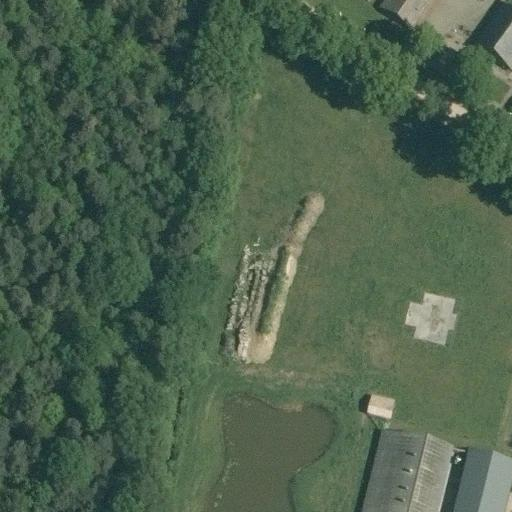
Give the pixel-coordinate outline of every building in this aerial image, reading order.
[(386,0),(380,10),(407,29),(426,0),(386,0)] [(511,5),(506,2),(474,47),(511,74),(511,73),(511,5)] [(456,302),(424,294),(424,293),(422,305),(410,302),(404,325),(416,327),(413,339),(445,347),(448,330),(453,331),(457,315),(453,314),(456,302)] [(394,402),(371,397),(367,417),(390,422),(394,402)] [(436,511),(453,450),(380,432),(360,511),(436,511)] [(505,511),(511,487),(511,464),(466,453),(451,511),(505,511)]
